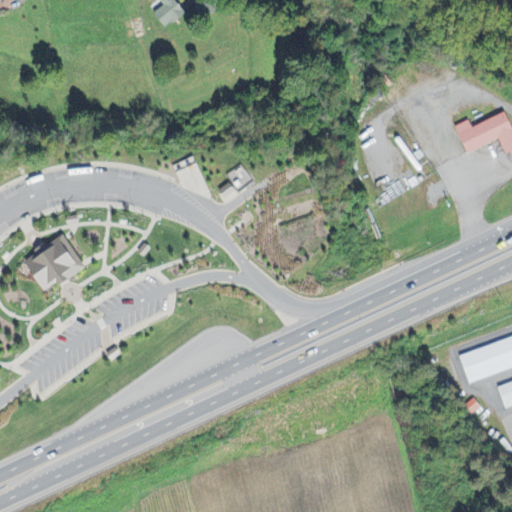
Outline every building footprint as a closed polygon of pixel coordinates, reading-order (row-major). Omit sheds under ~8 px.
[(190,17),(178,0),(164,0),(163,1),(167,7),(158,14),(169,31),(190,17)] [(504,140),(510,155),(511,154),(511,116),(510,112),(475,128),(472,121),(460,126),(472,154),(504,140)] [(229,182),(220,188),(225,196),(235,189),(229,182)] [(66,214),(66,218),(68,222),(78,221),(78,216),(76,213),(66,214)] [(60,232),(39,246),(23,258),(44,288),(55,281),(57,284),(63,279),(84,265),(81,262),(64,237),(60,232)] [(148,243),(144,242),(138,250),(140,253),(144,254),(150,247),(148,243)] [(467,382),(511,368),(511,337),(459,354),(467,382)] [(119,348),(115,346),(108,351),(108,355),(112,358),(120,352),(119,348)] [(511,406),(511,381),(497,386),(505,409),(511,406)]
